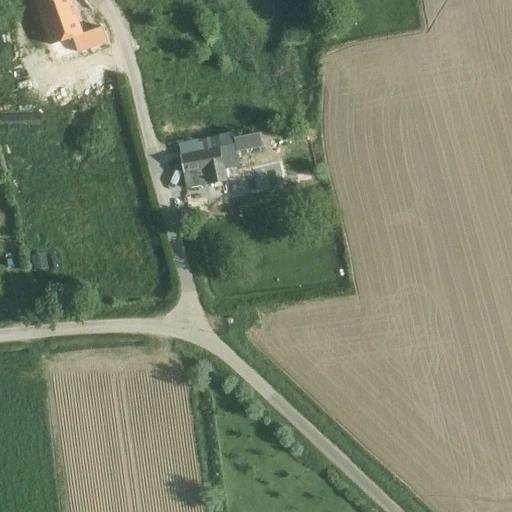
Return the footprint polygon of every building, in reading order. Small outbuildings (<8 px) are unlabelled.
[(82,35),(70,0),(33,0),(54,63),(105,47),(99,30),(82,35)] [(301,127),(301,126),(259,131),(259,132),(261,132),(264,158),(272,157),(274,168),(274,167),(275,176),(288,175),(293,174),(302,173),(301,166),(299,154),(304,153),(304,152),(302,152),(299,127),(301,127)] [(256,133),(233,138),(236,152),(258,148),(262,147),(259,133),(256,133)] [(219,149),(180,156),(186,188),(206,185),(226,181),(219,149)] [(45,254),(32,256),(34,271),(47,269),(45,254)]
